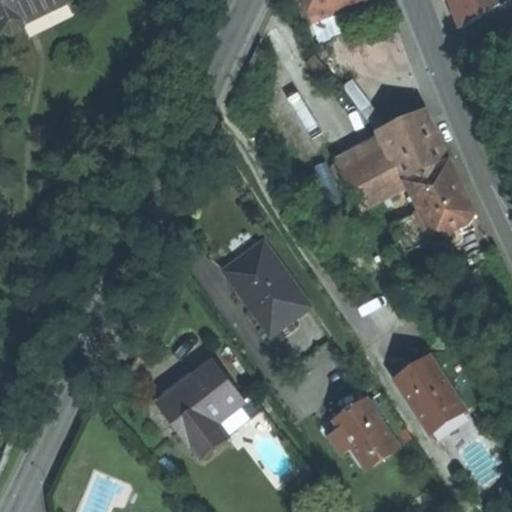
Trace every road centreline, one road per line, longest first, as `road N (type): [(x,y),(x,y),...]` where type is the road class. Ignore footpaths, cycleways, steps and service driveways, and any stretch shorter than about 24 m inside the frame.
road 1 (tertiary): [(16,504),(250,0)]
road 2 (secondary): [(498,201),(417,0)]
